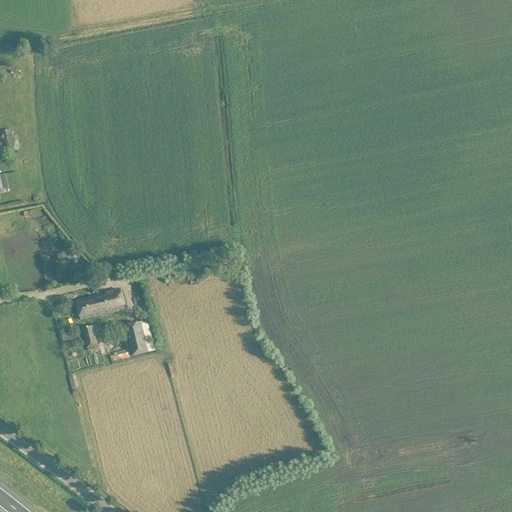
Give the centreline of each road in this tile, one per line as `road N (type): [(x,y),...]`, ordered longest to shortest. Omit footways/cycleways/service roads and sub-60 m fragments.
road 1 (track): [(0,298),(145,278)]
road 2 (unclassified): [(110,511),(0,429)]
